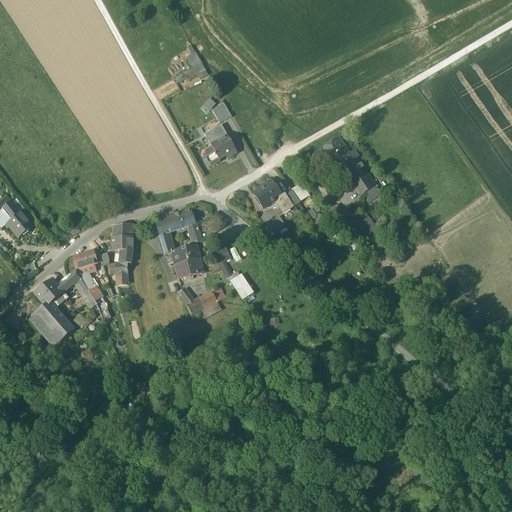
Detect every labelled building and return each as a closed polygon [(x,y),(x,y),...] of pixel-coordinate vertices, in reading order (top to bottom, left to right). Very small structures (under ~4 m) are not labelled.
[(208,77),(195,55),(186,60),(192,70),(196,76),(199,82),(208,77)] [(186,82),(196,76),(192,70),(182,76),(185,81),(186,82)] [(174,81),(177,86),(185,81),(182,76),(174,81)] [(216,106),(209,100),(203,107),(209,113),(216,106)] [(212,113),(220,126),(231,120),(224,107),(212,113)] [(206,134),(213,130),(210,124),(203,129),(206,134)] [(204,137),(210,147),(227,137),(221,128),(204,137)] [(210,147),(214,153),(219,162),(219,161),(227,157),(235,152),(227,137),(210,147)] [(336,174),(344,169),(357,159),(358,159),(354,153),(349,156),(345,150),(338,140),(320,152),(336,174)] [(220,163),(219,161),(219,162),(214,153),(205,159),(204,162),(207,167),(211,168),(220,163)] [(375,187),(357,159),(344,169),(347,173),(363,196),(375,187)] [(344,169),(336,174),(339,179),(345,175),(347,173),(344,169)] [(347,173),(345,175),(361,197),(363,196),(347,173)] [(262,212),(274,204),(272,200),(278,196),(270,183),(263,187),(265,189),(252,197),(262,212)] [(291,191),(292,192),(299,204),(309,197),(301,185),(291,191)] [(363,196),(368,203),(380,194),(375,187),(363,196)] [(287,201),(293,210),(300,205),(299,204),(292,192),(285,197),(287,201)] [(274,204),(277,208),(287,201),(285,197),(284,196),(281,198),(278,196),(272,200),(274,204)] [(0,203),(0,211),(1,211),(11,204),(6,198),(0,203)] [(16,200),(11,204),(15,210),(16,209),(17,210),(16,211),(19,214),(24,210),(16,200)] [(293,210),(287,201),(277,208),(282,216),(293,210)] [(11,204),(1,211),(10,223),(6,226),(17,240),(32,229),(21,215),(20,215),(19,214),(16,211),(17,210),(16,209),(15,210),(11,204)] [(335,222),(336,223),(337,223),(344,219),(336,208),(329,212),(330,214),(331,216),(331,217),(332,218),(333,219),(334,221),(335,222)] [(0,227),(1,230),(6,226),(10,223),(1,211),(0,211),(0,227)] [(156,223),(159,237),(187,227),(194,225),(189,211),(156,223)] [(355,221),(369,241),(379,234),(373,227),(364,214),(355,221)] [(331,218),(318,215),(315,226),(329,229),(331,218)] [(265,228),(271,237),(284,228),(278,219),(265,228)] [(349,240),(353,247),(360,242),(344,219),(337,223),(349,240)] [(384,220),(373,227),(379,234),(381,237),(391,230),(384,220)] [(187,227),(194,246),(202,243),(195,224),(194,225),(187,227)] [(113,239),(126,239),(126,238),(133,238),(133,226),(133,225),(113,227),(113,239)] [(126,253),(133,253),(133,239),(133,238),(126,238),(126,239),(113,239),(112,239),(112,240),(111,252),(125,253),(126,253)] [(161,244),(165,257),(172,255),(170,241),(169,241),(161,244)] [(350,249),(353,253),(363,246),(360,242),(353,247),(350,249)] [(231,262),(224,248),(212,255),(226,282),(228,281),(232,279),(224,265),(231,262)] [(175,267),(177,267),(199,261),(196,249),(172,255),(175,267)] [(76,272),(76,273),(94,267),(97,266),(93,253),(72,260),(76,272)] [(122,263),(122,265),(129,265),(131,265),(133,253),(126,253),(125,253),(124,263),(122,263)] [(101,257),(103,265),(109,264),(108,259),(106,256),(101,257)] [(203,276),(199,261),(177,267),(182,282),(203,276)] [(129,288),(129,265),(122,265),(112,265),(110,265),(110,278),(112,278),(116,278),(116,288),(129,288)] [(78,278),(79,279),(87,276),(96,274),(94,268),(94,267),(76,273),(78,278)] [(75,287),(90,313),(94,318),(100,315),(96,309),(88,295),(81,282),(79,279),(78,278),(76,273),(69,279),(64,284),(61,286),(64,291),(61,293),(64,296),(67,293),(75,287)] [(237,275),(232,279),(228,281),(230,285),(239,279),(237,275)] [(81,282),(88,295),(95,290),(87,276),(79,279),(81,282)] [(239,279),(230,285),(243,304),(254,297),(241,278),(239,279)] [(45,310),(46,311),(51,307),(64,296),(61,293),(64,291),(61,286),(57,289),(52,283),(35,297),(45,310)] [(88,295),(96,309),(105,306),(95,290),(88,295)] [(214,296),(219,306),(226,302),(221,292),(214,296)] [(180,298),(189,308),(194,305),(196,304),(186,293),(180,298)] [(51,307),(56,313),(69,302),(64,296),(51,307)] [(195,306),(194,305),(189,308),(188,309),(193,318),(202,314),(203,313),(204,314),(219,306),(214,296),(195,306)] [(100,315),(100,316),(108,312),(105,306),(96,309),(100,315)] [(223,313),(219,306),(204,314),(203,313),(202,314),(206,322),(223,313)] [(61,347),(75,336),(70,330),(56,313),(51,307),(46,311),(45,310),(30,323),(50,347),(56,342),(61,347)] [(101,317),(102,321),(110,318),(108,312),(100,316),(101,317)] [(96,321),(94,318),(90,313),(70,330),(75,336),(96,321)] [(56,342),(50,347),(54,353),(61,347),(56,342)]
